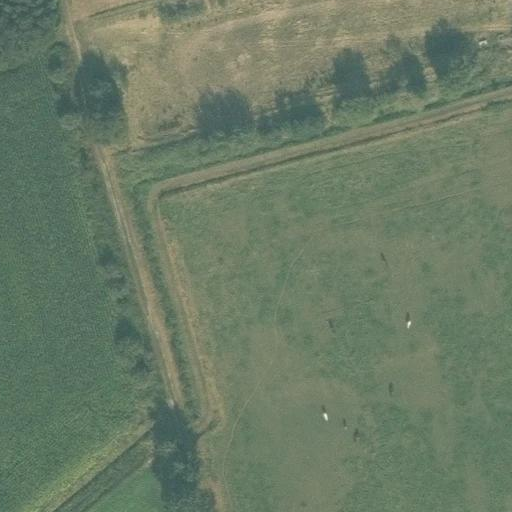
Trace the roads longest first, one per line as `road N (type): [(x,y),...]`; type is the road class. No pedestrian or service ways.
road 1 (track): [(185,440),(213,423),(154,197),(511,104)]
road 2 (track): [(185,440),(58,0)]
